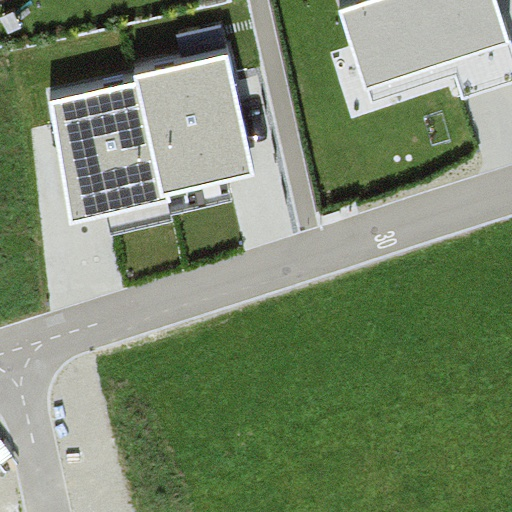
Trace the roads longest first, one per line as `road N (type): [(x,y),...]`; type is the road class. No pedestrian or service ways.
road 1 (residential): [(16,355),(511,195)]
road 2 (residential): [(16,355),(51,511)]
